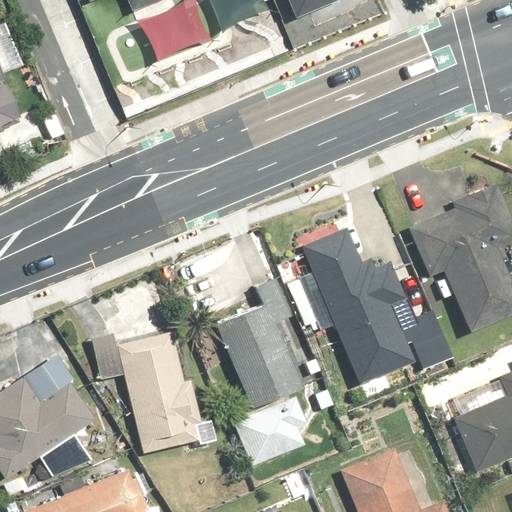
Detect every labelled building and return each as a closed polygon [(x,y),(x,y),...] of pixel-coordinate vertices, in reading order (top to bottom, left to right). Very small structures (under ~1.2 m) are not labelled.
[(278,0),(287,23),(338,4),(336,0),(278,0)] [(511,244),(511,231),(491,184),(445,204),(449,213),(403,233),(425,283),(437,277),(463,338),(511,316),(511,282),(498,251),(511,244)] [(339,227),(292,248),(303,274),(286,282),(306,328),(323,320),(354,391),(408,367),(389,322),(408,314),(383,257),(357,268),(339,227)] [(226,423),(246,470),(309,443),(290,400),(303,395),(274,329),(288,323),(269,280),(247,289),(253,303),(205,324),(245,414),(226,423)] [(176,329),(86,344),(93,386),(121,381),(133,455),(196,445),(176,329)] [(459,370),(451,355),(427,367),(434,382),(459,370)] [(0,484),(0,485),(88,422),(45,361),(0,392),(0,484)] [(450,418),(476,478),(511,462),(511,364),(489,374),(498,397),(450,418)] [(440,511),(437,502),(417,511),(391,452),(333,476),(348,511),(440,511)] [(138,511),(117,465),(18,510),(18,511),(138,511)] [(511,511),(511,494),(503,499),(508,511),(511,511)]
